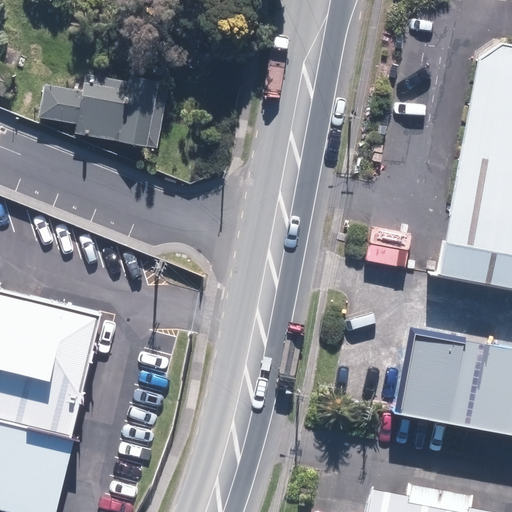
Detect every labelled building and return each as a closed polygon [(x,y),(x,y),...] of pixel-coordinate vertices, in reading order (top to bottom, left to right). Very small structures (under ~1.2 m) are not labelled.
[(470,68),(433,282),(511,296),(511,49),(503,48),(470,68)] [(0,59),(0,94),(3,95),(14,65),(0,59)] [(129,81),(86,74),(83,92),(44,85),(38,117),(75,124),(73,134),(158,149),(170,84),(130,77),(129,81)] [(99,321),(0,296),(0,426),(67,444),(99,321)] [(391,417),(511,439),(511,351),(406,333),(391,417)] [(0,511),(50,511),(67,444),(0,426),(0,511)] [(404,500),(368,493),(364,511),(468,511),(470,498),(406,487),(404,500)]
